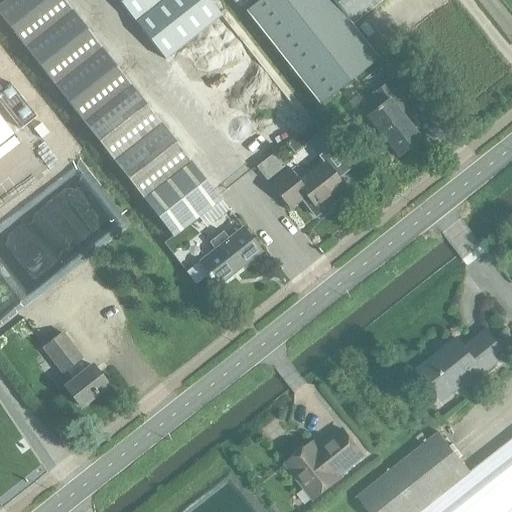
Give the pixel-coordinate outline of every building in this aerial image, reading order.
[(174,238),(221,201),(130,85),(63,0),(6,0),(0,5),(0,16),(83,122),(174,238)] [(208,0),(117,0),(165,59),(221,15),(208,0)] [(232,0),(243,13),(318,108),(380,59),(353,25),(384,0),(232,0)] [(376,109),(366,117),(399,158),(421,139),(406,121),(418,112),(392,79),(367,99),(376,109)] [(10,83),(0,91),(0,103),(20,130),(36,117),(10,83)] [(0,146),(13,136),(0,118),(0,146)] [(316,122),(303,132),(310,141),(323,131),(316,122)] [(323,161),(297,180),(289,170),(272,183),(292,208),(303,199),(316,217),(335,202),(332,197),(339,192),(345,188),(323,161)] [(215,249),(199,262),(219,287),(262,252),(242,227),(228,238),(223,232),(209,243),(215,249)] [(488,330),(465,348),(458,339),(418,370),(444,402),(481,373),(484,376),(509,356),(488,330)] [(83,358),(62,332),(41,348),(62,375),(66,371),(72,378),(63,385),(81,408),(109,386),(90,364),(83,370),(78,362),(83,358)] [(340,475),(364,456),(343,430),(319,448),(315,442),(286,464),(313,499),(342,477),(340,475)] [(423,511),(471,474),(471,473),(439,432),(357,497),(368,511),(423,511)] [(511,511),(511,440),(471,473),(471,474),(423,511),(511,511)]
